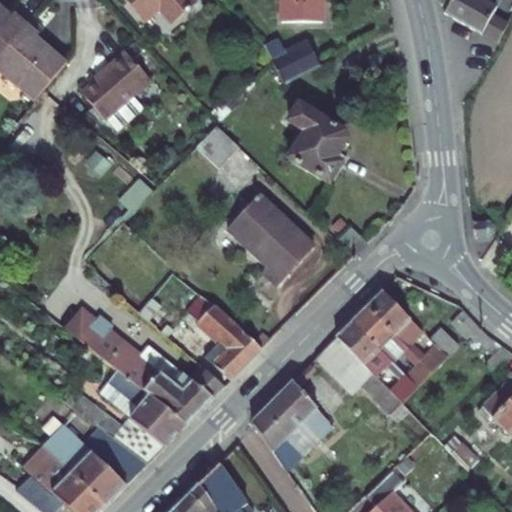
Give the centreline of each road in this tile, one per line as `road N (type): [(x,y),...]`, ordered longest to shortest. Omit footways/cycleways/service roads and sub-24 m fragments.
road 1 (tertiary): [(410,245),(379,263),(226,414)]
road 2 (tertiary): [(417,0),(441,158),(441,219)]
road 3 (tertiary): [(226,414),(131,511)]
road 4 (residential): [(226,414),(297,511)]
